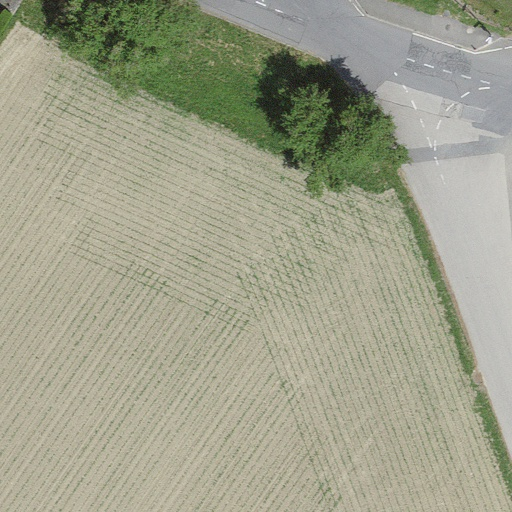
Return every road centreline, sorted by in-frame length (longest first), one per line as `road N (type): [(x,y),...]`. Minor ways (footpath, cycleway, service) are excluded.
road 1 (unclassified): [(511,365),(396,57)]
road 2 (tertiary): [(250,0),(396,57)]
road 3 (tertiary): [(396,57),(511,91)]
